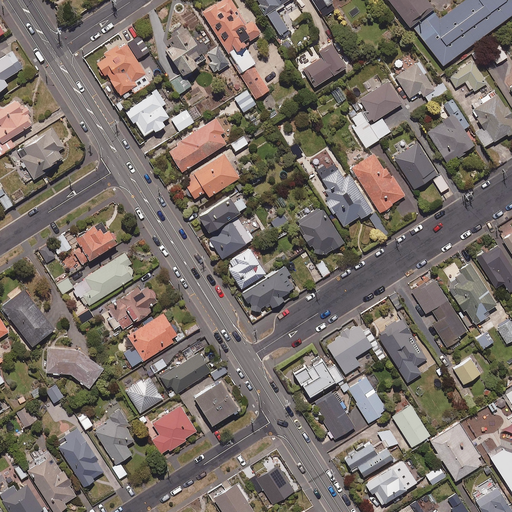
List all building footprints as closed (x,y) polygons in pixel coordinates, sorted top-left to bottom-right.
[(240,74),(256,65),(244,46),(260,36),(251,22),(246,25),(231,0),(221,0),(202,12),(240,74)] [(256,0),(259,4),(257,5),(265,18),(267,16),(280,36),(289,31),(277,13),(285,8),(283,5),(284,4),(290,0),(256,0)] [(312,0),(323,17),(332,12),(328,6),(335,2),(333,0),(312,0)] [(386,0),(416,41),(421,37),(443,67),(511,16),(511,0),(508,0),(507,1),(505,0),(466,0),(440,19),(426,0),(386,0)] [(174,45),(165,51),(180,75),(170,81),(179,95),(191,87),(185,77),(198,69),(196,66),(205,60),(184,27),(169,37),(174,45)] [(145,50),(133,30),(126,35),(138,54),(145,50)] [(497,40),(486,47),(497,64),(508,57),(497,40)] [(151,83),(125,43),(117,48),(116,47),(104,55),(106,58),(96,65),(104,77),(106,76),(120,97),(131,89),(134,94),(151,83)] [(314,88),(346,69),(331,44),(313,56),(316,62),(303,70),(314,88)] [(229,65),(218,47),(207,54),(212,62),(209,64),(215,74),(229,65)] [(0,57),(0,88),(8,84),(4,78),(22,67),(11,50),(0,57)] [(417,64),(410,53),(393,63),(400,74),(395,77),(408,99),(421,91),(424,97),(434,91),(424,75),(426,73),(419,62),(417,64)] [(487,84),(473,62),(449,77),(456,88),(466,81),(473,93),(487,84)] [(269,91),(255,68),(241,76),(256,100),(269,91)] [(381,81),(377,75),(364,83),(368,89),(359,96),(371,115),(367,118),(358,104),(348,112),(356,123),(352,126),(365,145),(390,129),(380,114),(400,100),(386,78),(381,81)] [(242,83),(234,88),(239,95),(247,90),(242,83)] [(256,105),(247,90),(234,98),(243,113),(256,105)] [(162,123),(169,118),(161,107),(166,104),(156,91),(125,113),(133,125),(135,124),(144,137),(153,130),(156,134),(165,127),(162,123)] [(505,109),(494,91),(480,100),(483,105),(474,110),(478,117),(473,120),(479,130),(476,133),(485,148),(507,135),(508,137),(511,135),(511,115),(507,107),(505,109)] [(469,127),(452,99),(443,105),(451,117),(427,133),(448,164),(475,147),(464,130),(469,127)] [(10,139),(32,126),(30,124),(32,122),(28,116),(32,115),(27,106),(21,110),(16,100),(0,108),(0,155),(15,147),(10,139)] [(194,123),(186,110),(171,119),(178,132),(194,123)] [(178,143),(168,149),(181,169),(224,140),(219,131),(223,128),(214,115),(176,140),(178,143)] [(15,154),(33,180),(63,160),(58,152),(65,148),(52,129),(15,154)] [(247,141),(242,133),(230,141),(234,148),(247,141)] [(436,171),(416,140),(393,155),(413,186),(436,171)] [(238,174),(222,150),(192,170),(193,172),(181,180),(193,197),(205,189),(208,194),(238,174)] [(350,165),(378,209),(403,192),(385,164),(383,166),(372,150),(350,165)] [(326,164),(324,162),(315,167),(325,185),(320,188),(325,196),(324,197),(340,224),(369,206),(347,170),(341,173),(333,159),(326,164)] [(248,176),(252,183),(261,178),(257,170),(248,176)] [(448,185),(440,172),(432,177),(440,190),(448,185)] [(241,178),(234,182),(239,190),(246,185),(241,178)] [(233,202),(226,191),(196,210),(206,227),(245,203),(241,198),(233,202)] [(13,206),(7,195),(0,199),(7,209),(13,206)] [(311,247),(314,251),(324,252),(342,240),(318,203),(315,205),(312,201),(292,214),(306,235),(304,236),(309,243),(311,242),(313,246),(311,247)] [(249,237),(234,215),(217,226),(219,229),(208,236),(221,256),(249,237)] [(60,257),(72,249),(83,265),(119,240),(110,227),(108,229),(102,221),(96,225),(95,223),(68,241),(64,235),(51,243),(60,257)] [(511,229),(502,236),(511,252),(511,229)] [(474,252),(494,285),(502,279),(508,289),(511,286),(511,265),(495,238),(474,252)] [(54,255),(47,243),(38,248),(45,260),(54,255)] [(264,270),(248,244),(227,257),(231,262),(226,265),(239,285),(264,270)] [(85,304),(132,274),(130,272),(133,270),(132,267),(128,262),(130,261),(123,250),(81,276),(82,278),(72,285),(67,276),(56,283),(62,292),(71,286),(77,295),(78,294),(85,304)] [(464,306),(468,312),(461,317),(467,325),(474,321),(474,322),(489,312),(486,307),(495,301),(468,259),(463,262),(461,258),(443,269),(452,283),(448,286),(462,307),(464,306)] [(329,271),(322,259),(315,263),(323,275),(329,271)] [(251,306),(259,308),(260,307),(259,305),(263,303),(265,306),(270,303),(270,304),(282,297),(279,293),(294,284),(287,273),(289,271),(283,262),(240,289),(247,300),(248,299),(250,302),(249,302),(251,306)] [(467,331),(433,276),(424,282),(422,280),(410,287),(425,311),(431,307),(435,314),(429,317),(446,344),(467,331)] [(156,297),(143,278),(97,310),(110,329),(119,323),(122,326),(149,307),(147,303),(156,297)] [(53,324),(22,284),(0,300),(0,302),(30,342),(53,324)] [(172,320),(169,321),(162,310),(123,334),(131,346),(123,351),(131,364),(172,339),(170,336),(176,332),(174,329),(177,328),(172,320)] [(425,357),(400,316),(376,331),(406,380),(420,371),(415,363),(425,357)] [(193,317),(181,325),(187,334),(199,326),(193,317)] [(511,336),(511,320),(510,317),(496,326),(506,341),(511,336)] [(384,353),(361,318),(325,342),(345,372),(359,363),(353,354),(370,343),(379,356),(384,353)] [(492,339),(486,329),(475,336),(481,346),(492,339)] [(57,372),(57,370),(68,370),(79,378),(87,384),(101,364),(76,346),(45,345),(44,369),(51,370),(51,372),(57,372)] [(175,390),(209,369),(197,349),(159,373),(166,385),(170,383),(175,390)] [(307,393),(334,377),(336,381),(342,377),(327,352),(312,361),(310,357),(293,368),(307,393)] [(161,355),(148,362),(153,371),(166,364),(161,355)] [(479,371),(469,355),(452,366),(462,382),(479,371)] [(138,411),(162,396),(148,373),(124,387),(138,411)] [(368,420),(381,412),(380,410),(385,407),(365,374),(346,385),(368,420)] [(237,405),(220,377),(193,393),(210,422),(237,405)] [(425,385),(421,378),(412,383),(416,390),(425,385)] [(53,401),(62,394),(54,382),(44,389),(53,401)] [(511,389),(501,396),(499,393),(462,418),(480,446),(511,425),(511,389)] [(353,425),(333,390),(314,402),(334,436),(353,425)] [(110,417),(93,428),(115,460),(130,450),(125,442),(133,437),(125,424),(128,421),(114,400),(103,406),(110,417)] [(150,437),(160,451),(166,447),(168,448),(185,437),(184,436),(195,428),(179,402),(151,420),(158,431),(150,437)] [(428,432),(409,402),(391,414),(410,444),(428,432)] [(35,418),(26,405),(16,411),(24,425),(35,418)] [(90,422),(83,411),(77,415),(84,426),(90,422)] [(483,459),(458,420),(429,438),(454,477),(483,459)] [(63,434),(64,436),(59,439),(60,441),(56,443),(83,483),(104,469),(76,426),(63,434)] [(377,429),(387,444),(397,441),(389,429),(377,429)] [(376,450),(369,439),(343,456),(350,466),(356,463),(363,474),(392,455),(385,444),(376,450)] [(504,483),(507,482),(511,488),(511,449),(501,444),(488,453),(485,455),(504,483)] [(33,461),(25,465),(53,511),(54,511),(67,504),(65,501),(76,494),(48,449),(32,459),(33,461)] [(405,462),(402,457),(364,481),(370,491),(373,489),(381,501),(422,476),(411,458),(405,462)] [(118,477),(126,472),(120,461),(112,466),(118,477)] [(293,489),(277,462),(255,475),(271,502),(293,489)] [(26,473),(20,463),(15,466),(21,476),(26,473)] [(445,474),(438,464),(425,473),(432,482),(445,474)] [(14,488),(5,472),(0,475),(0,494),(2,497),(0,498),(0,499),(7,511),(49,511),(44,503),(40,505),(26,481),(14,488)] [(236,483),(233,479),(211,494),(223,511),(246,511),(252,509),(246,500),(249,497),(239,482),(236,483)] [(511,509),(492,479),(471,492),(483,511),(510,511),(511,511),(511,509)] [(460,500),(455,491),(447,496),(452,504),(460,500)] [(437,511),(435,508),(428,511),(425,511),(415,497),(392,511),(437,511)] [(466,511),(468,511),(461,501),(451,507),(454,511),(466,511)]
